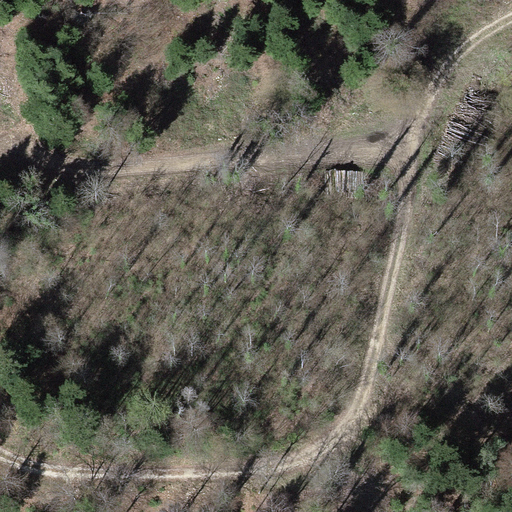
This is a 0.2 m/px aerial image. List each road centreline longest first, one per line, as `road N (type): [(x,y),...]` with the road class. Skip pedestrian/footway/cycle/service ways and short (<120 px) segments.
road 1 (track): [(0,452),(27,466),(177,489),(280,469),(347,424),(397,231),(405,153),(466,47),(511,19)]
road 2 (track): [(0,150),(58,162),(171,165),(340,140),(405,153)]
